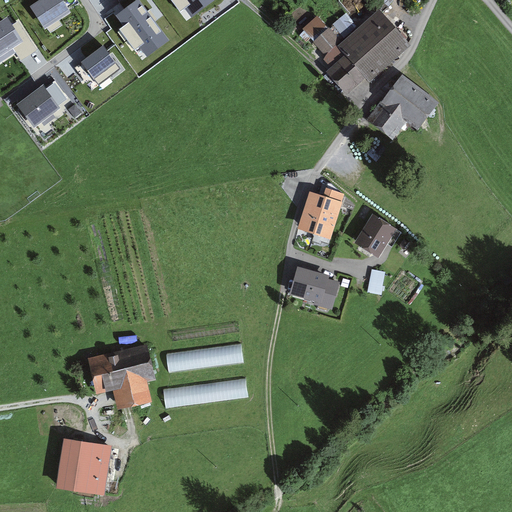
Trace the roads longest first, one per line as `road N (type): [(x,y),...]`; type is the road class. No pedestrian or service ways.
road 1 (residential): [(434,0),(407,56),(315,173),(286,270)]
road 2 (track): [(275,511),(268,391),(286,270)]
road 3 (track): [(362,109),(244,0)]
